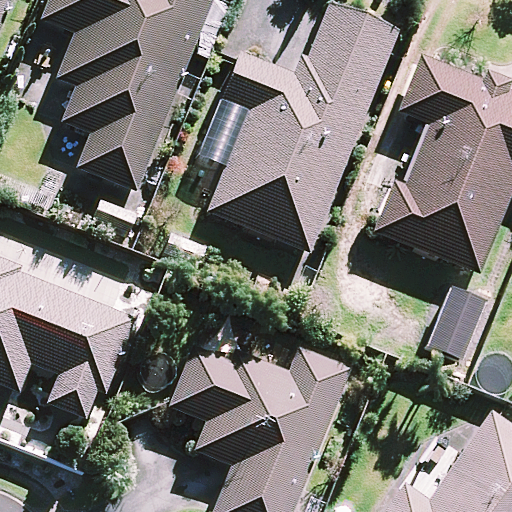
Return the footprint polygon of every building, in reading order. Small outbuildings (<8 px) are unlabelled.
[(0,0),(0,20),(8,0),(0,0)] [(208,0),(46,0),(35,29),(68,42),(49,89),(69,97),(56,131),(82,141),(68,177),(129,201),(208,0)] [(384,60),(392,39),(324,12),(302,66),(295,63),(287,82),(233,61),(230,67),(214,108),(240,119),(200,221),(304,262),(384,60)] [(367,241),(471,282),(509,188),(511,189),(511,103),(501,99),(504,89),(480,79),(476,89),(414,64),(391,121),(420,133),(397,192),(388,189),(367,241)] [(132,219),(90,206),(81,237),(123,249),(132,219)] [(158,261),(193,275),(200,256),(165,242),(158,261)] [(99,402),(129,326),(12,280),(14,274),(0,268),(0,395),(13,400),(24,372),(51,383),(40,411),(80,427),(91,398),(99,402)] [(454,288),(446,308),(485,324),(493,303),(454,288)] [(424,361),(462,376),(471,353),(433,339),(424,361)] [(207,511),(289,511),(345,375),(292,354),(282,378),(228,357),(224,368),(186,353),(164,408),(161,415),(199,430),(187,458),(224,473),(207,511)] [(511,511),(511,436),(493,423),(486,417),(421,506),(398,489),(381,511),(511,511)]
